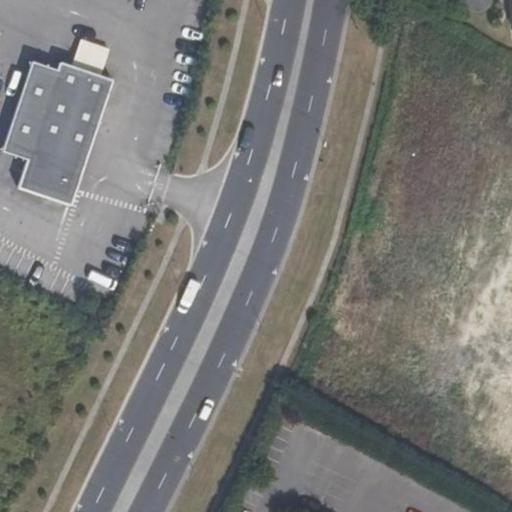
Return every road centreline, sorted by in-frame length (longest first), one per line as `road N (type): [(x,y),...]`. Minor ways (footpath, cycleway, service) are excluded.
road 1 (tertiary): [(286,0),(249,171),(94,511)]
road 2 (tertiary): [(150,511),(237,330),(290,186),(332,0)]
road 3 (unknown): [(0,206),(40,231),(74,233),(122,124),(129,72),(121,38),(60,0)]
